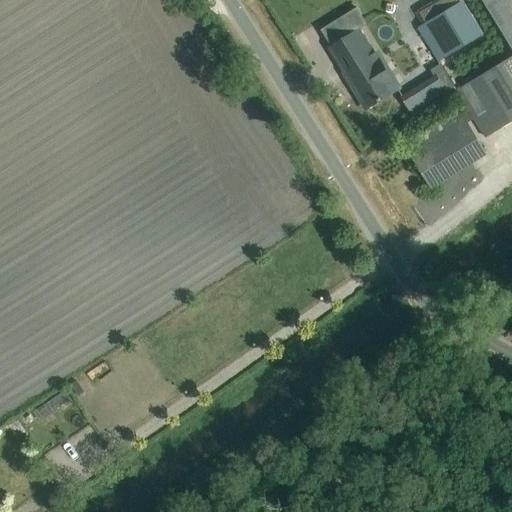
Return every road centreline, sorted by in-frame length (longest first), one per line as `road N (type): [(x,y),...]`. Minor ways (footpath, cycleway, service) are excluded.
road 1 (unclassified): [(511,354),(433,311),(412,286),(229,0)]
road 2 (track): [(162,511),(511,257)]
